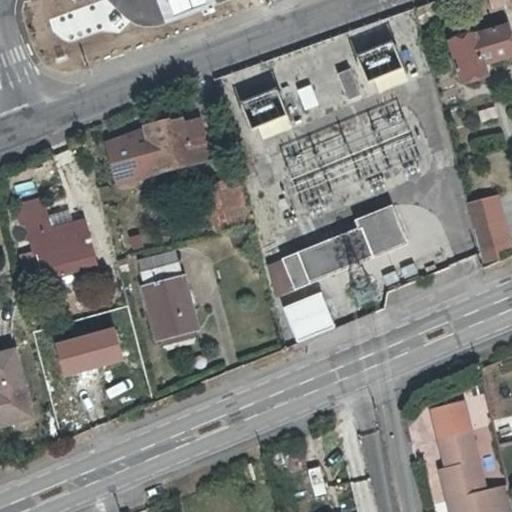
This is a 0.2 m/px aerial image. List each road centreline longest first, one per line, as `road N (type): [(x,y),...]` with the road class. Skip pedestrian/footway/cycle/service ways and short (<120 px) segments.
road 1 (primary): [(374,340),(0,495)]
road 2 (residential): [(364,0),(0,135)]
road 3 (primary): [(43,511),(384,371)]
road 4 (primary): [(511,283),(374,340)]
road 5 (residential): [(417,511),(384,371)]
road 6 (primary): [(384,371),(511,317)]
